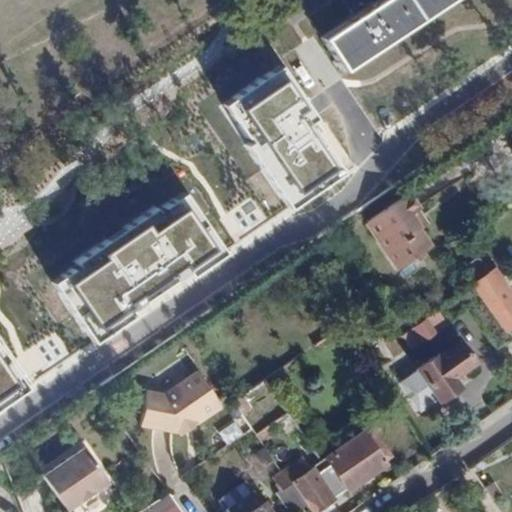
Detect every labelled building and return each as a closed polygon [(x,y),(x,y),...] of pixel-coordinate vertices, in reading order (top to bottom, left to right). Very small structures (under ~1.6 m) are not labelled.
[(382,0),(318,42),(339,72),(448,0),(382,0)] [(279,63),(218,103),(287,206),(339,171),(308,125),(316,119),(279,63)] [(182,192),(48,280),(89,341),(223,253),(182,192)] [(426,224),(406,194),(362,224),(396,276),(434,251),(419,229),(426,224)] [(503,334),(508,331),(511,327),(511,299),(492,270),(470,285),(503,334)] [(438,307),(398,335),(406,346),(443,321),(440,316),(443,314),(438,307)] [(0,337),(0,404),(30,385),(0,337)] [(433,357),(415,369),(436,401),(455,387),(449,378),(471,363),(458,344),(435,359),(433,357)] [(218,406),(192,371),(157,397),(141,394),(136,427),(176,433),(201,414),(203,417),(218,406)] [(261,379),(229,401),(237,411),(269,390),(261,379)] [(359,434),(379,462),(388,456),(367,429),(359,434)] [(379,462),(359,434),(317,463),(306,470),(289,483),(301,500),(308,511),(312,511),(381,464),(379,462)] [(83,447),(42,476),(65,510),(80,500),(78,498),(90,489),(92,492),(106,481),(83,447)] [(298,458),(279,470),(270,476),(291,506),(301,500),(289,483),(306,470),(298,458)] [(263,511),(237,473),(209,494),(221,511),(263,511)] [(178,511),(167,495),(150,506),(154,511),(178,511)]
